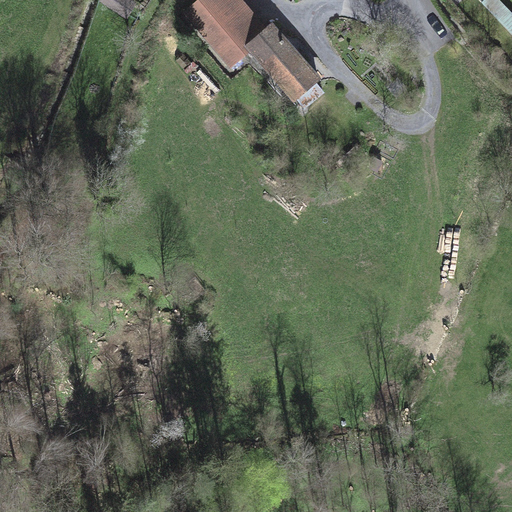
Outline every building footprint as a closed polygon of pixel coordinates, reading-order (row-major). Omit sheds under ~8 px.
[(124,0),(103,0),(103,1),(125,15),(132,4),(124,0)] [(202,0),(200,2),(242,52),(245,49),(244,48),(262,32),(234,0),(202,0)] [(486,0),(483,4),(511,34),(511,15),(497,0),(486,0)] [(200,2),(191,12),(233,61),(243,53),(242,52),(200,2)] [(248,48),(295,100),(318,80),(271,25),(269,25),(262,32),(244,48),(245,49),(246,50),(248,48)]
